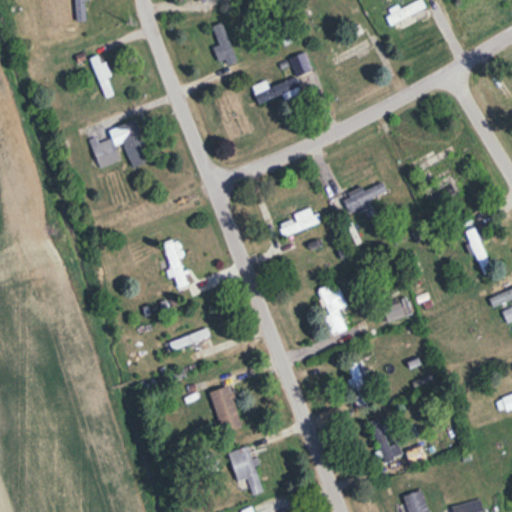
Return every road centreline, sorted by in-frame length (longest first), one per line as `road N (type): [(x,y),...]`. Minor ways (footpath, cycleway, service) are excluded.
road 1 (residential): [(138,0),(336,511)]
road 2 (residential): [(511,31),(64,263)]
road 3 (residential): [(451,68),(511,175)]
